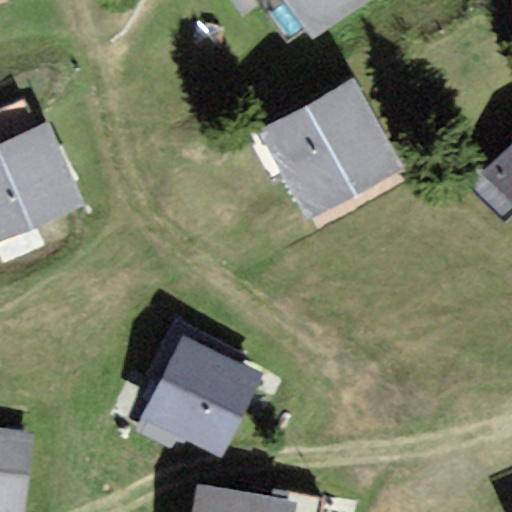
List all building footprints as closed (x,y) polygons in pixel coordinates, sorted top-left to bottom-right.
[(352,0),(271,0),(298,38),(352,0)] [(394,165),(342,76),(256,127),(307,215),(394,165)] [(0,239),(83,200),(45,120),(0,140),(0,239)] [(511,212),(511,135),(474,172),(511,212)] [(210,468),(255,376),(171,336),(126,427),(210,468)] [(0,511),(23,511),(29,435),(0,433),(0,511)] [(317,511),(319,501),(195,484),(190,511),(317,511)]
